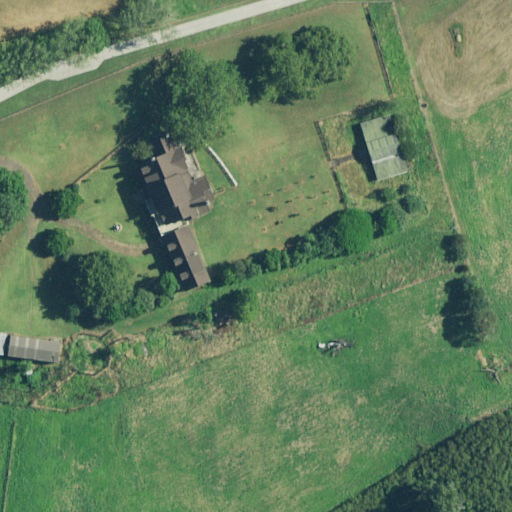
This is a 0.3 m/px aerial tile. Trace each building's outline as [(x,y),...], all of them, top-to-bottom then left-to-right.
[(118,44),(103,48),(109,66),(124,61),(118,44)] [(406,155),(400,156),(387,113),(356,122),(374,180),(405,171),(410,169),(406,155)] [(178,145),(131,165),(139,184),(134,186),(179,292),(208,280),(183,221),(187,220),(209,210),(205,202),(213,199),(202,172),(191,177),(178,145)] [(79,246),(69,244),(66,264),(76,266),(79,246)] [(66,341),(0,330),(0,352),(62,362),(66,341)]
